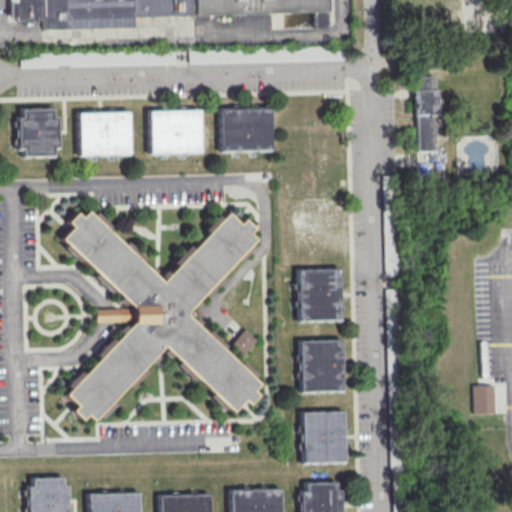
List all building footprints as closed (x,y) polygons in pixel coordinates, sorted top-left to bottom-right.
[(7,0),(8,20),(39,20),(39,29),(132,27),(132,15),(315,12),(315,24),(325,24),(324,0),(7,0)] [(263,48),(187,49),(187,62),(263,62),(263,48)] [(19,53),(19,66),(173,64),(173,50),(19,53)] [(434,151),(433,76),(412,76),(413,151),(434,151)] [(56,107),(14,107),(14,157),(56,156),(56,107)] [(216,108),(267,107),(268,150),(217,151),(216,108)] [(145,111),(197,109),(198,152),(146,153),(145,111)] [(74,112),(126,111),(127,154),(75,155),(74,112)] [(293,199),(335,198),(337,250),(294,251),(293,199)] [(155,274),(91,211),(83,212),(80,215),(72,212),(58,242),(126,308),(123,311),(117,309),(93,310),(94,320),(129,318),(132,321),(126,322),(77,372),(76,372),(69,380),(67,383),(69,410),(79,420),(81,419),(96,418),(162,350),(219,406),(254,404),(253,377),(186,312),(250,246),(249,225),(226,215),(218,216),(162,274),(155,274)] [(294,269),(336,267),(338,319),(295,321),(294,269)] [(228,343),(241,355),(255,340),(243,328),(228,343)] [(296,340),(338,339),(339,391),(297,392),(296,340)] [(470,412),(491,412),(491,385),(470,385),(470,412)] [(297,411),(340,410),(341,462),(299,463),(297,411)] [(24,511),(64,511),(64,477),(25,477),(24,511)] [(338,511),(338,481),(297,481),(297,511),(338,511)] [(226,511),(226,489),(277,488),(277,511),(226,511)] [(84,511),(84,493),(135,492),(135,511),(84,511)] [(156,511),(156,494),(207,493),(207,511),(156,511)]
